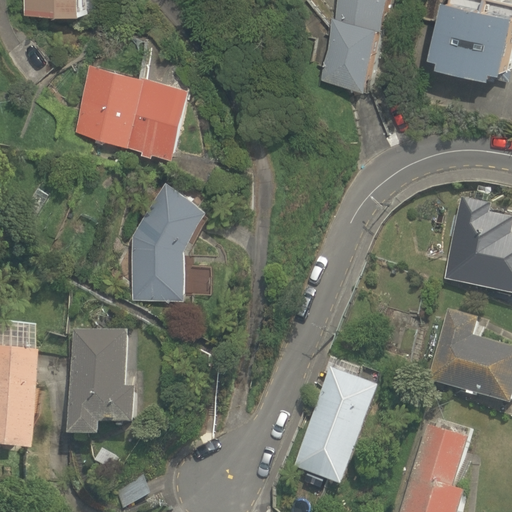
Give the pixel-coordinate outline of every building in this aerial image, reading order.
[(88,12),(88,0),(30,0),(31,11),(88,12)] [(387,26),(392,0),(341,0),(326,76),(374,86),(385,26),(387,26)] [(511,54),(511,7),(476,0),(450,0),(438,53),(446,55),(445,62),(498,74),(500,66),(509,69),(511,54)] [(179,155),(195,86),(93,63),(78,131),(148,148),(147,151),(158,154),(159,150),(179,155)] [(215,206),(170,179),(137,234),(136,298),(190,297),(189,247),(215,206)] [(496,204),(465,198),(448,280),(511,293),(511,217),(494,213),(496,204)] [(173,302),(162,303),(162,314),(174,314),(173,302)] [(483,319),(452,310),(432,380),(472,391),(471,394),(479,396),(479,394),(511,403),(511,345),(478,336),(483,319)] [(77,329),(74,433),(106,433),(106,420),(140,421),(141,385),(132,385),(132,329),(77,329)] [(27,347),(0,344),(0,443),(18,445),(27,347)] [(375,393),(383,372),(337,355),(329,376),(375,393)] [(383,384),(333,366),(297,466),(346,484),(383,384)] [(405,511),(464,511),(471,489),(459,485),(474,437),(432,425),(405,511)] [(155,493),(145,474),(116,489),(126,508),(155,493)]
